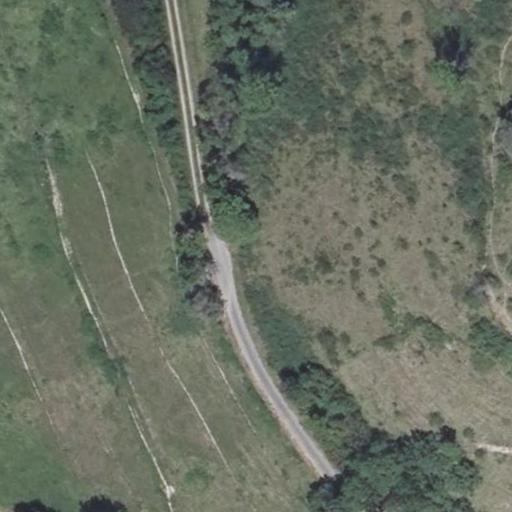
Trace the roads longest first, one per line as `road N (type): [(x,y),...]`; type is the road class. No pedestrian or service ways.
road 1 (residential): [(360,511),(310,452),(254,361),(212,245)]
road 2 (track): [(220,272),(250,93),(276,0)]
road 3 (track): [(212,245),(168,0)]
